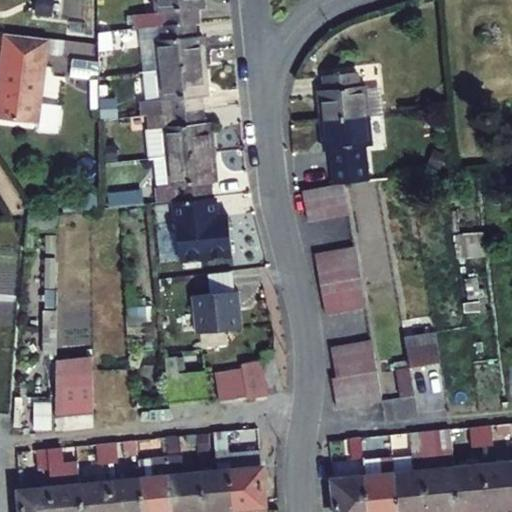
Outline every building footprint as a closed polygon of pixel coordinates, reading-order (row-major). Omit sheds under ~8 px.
[(164,0),(166,15),(145,17),(146,30),(202,25),(206,25),(205,12),(211,12),(209,0),(164,0)] [(147,42),(163,41),(166,71),(213,67),(209,35),(203,36),(202,25),(146,30),(147,42)] [(116,51),(116,33),(102,33),(102,52),(116,51)] [(166,71),(163,41),(147,42),(150,72),(166,71)] [(47,69),(4,66),(1,116),(43,119),(47,69)] [(169,100),(153,101),(155,117),(209,112),(208,97),(216,96),(213,67),(166,71),(169,100)] [(153,101),(169,100),(166,71),(150,72),(153,101)] [(355,92),(354,77),(323,79),(324,95),(316,95),(318,123),(365,120),(363,92),(355,92)] [(158,161),(173,159),(221,155),(218,125),(210,126),(209,112),(155,117),(156,131),(153,131),(156,161),(158,161)] [(361,152),(367,151),(365,120),(318,123),(321,156),(329,155),(332,188),(344,187),(363,185),(361,152)] [(173,159),(176,190),(161,192),(162,204),(177,202),(218,199),(217,187),(225,186),(221,155),(173,159)] [(176,190),(173,159),(158,161),(161,192),(176,190)] [(344,187),(332,188),(311,192),(317,222),(349,216),(344,187)] [(317,222),(311,192),(308,193),(313,222),(317,222)] [(219,217),(218,199),(177,202),(182,262),(235,257),(231,216),(219,217)] [(454,232),(456,256),(483,253),(481,229),(454,232)] [(365,308),(355,250),(323,255),(334,314),(365,308)] [(334,314),(323,255),(319,256),(330,315),(334,314)] [(192,295),(196,334),(243,329),(239,290),(192,295)] [(403,334),(408,365),(439,360),(434,329),(403,334)] [(382,403),(371,344),(341,350),(352,409),(382,403)] [(352,409),(341,350),(336,350),(341,380),(333,381),(338,411),(352,409)] [(267,365),(245,368),(246,375),(250,402),(286,397),(279,354),(266,356),(267,365)] [(182,375),(180,358),(169,359),(172,411),(211,408),(208,373),(182,375)] [(411,387),(406,361),(393,363),(398,390),(411,387)] [(55,420),(62,421),(64,379),(95,380),(95,372),(58,370),(55,420)] [(250,402),(246,375),(219,379),(223,406),(250,402)] [(95,380),(64,379),(62,421),(94,422),(95,380)] [(260,432),(228,435),(236,509),(266,507),(264,474),(265,473),(260,432)] [(488,432),(474,433),(476,450),(490,450),(488,432)] [(476,450),(474,433),(462,434),(464,451),(476,450)] [(216,436),(219,474),(203,476),(206,511),(207,511),(236,509),(228,435),(216,436)] [(416,438),(418,454),(420,476),(422,511),(452,511),(449,474),(447,436),(416,438)] [(404,438),(405,455),(418,454),(416,438),(404,438)] [(181,439),(170,440),(171,457),(175,511),(206,511),(203,476),(185,477),(181,439)] [(373,459),(371,443),(358,444),(360,461),(373,459)] [(345,445),(348,482),(330,484),(332,511),(363,511),(362,481),(360,461),(358,444),(345,445)] [(125,482),(122,445),(111,446),(116,511),(147,511),(145,481),(125,482)] [(98,447),(100,484),(85,486),(86,511),(116,511),(111,446),(98,447)] [(65,450),(50,451),(56,511),(86,511),(85,486),(83,465),(67,466),(65,450)] [(56,511),(50,451),(21,453),(18,458),(24,511),(56,511)] [(143,460),(145,481),(147,511),(175,511),(171,457),(143,460)] [(489,511),(511,510),(507,470),(478,472),(482,511),(489,511)] [(482,511),(478,472),(449,474),(452,511),(482,511)] [(422,511),(420,476),(391,479),(393,511),(422,511)] [(393,511),(391,479),(362,481),(363,511),(393,511)]
